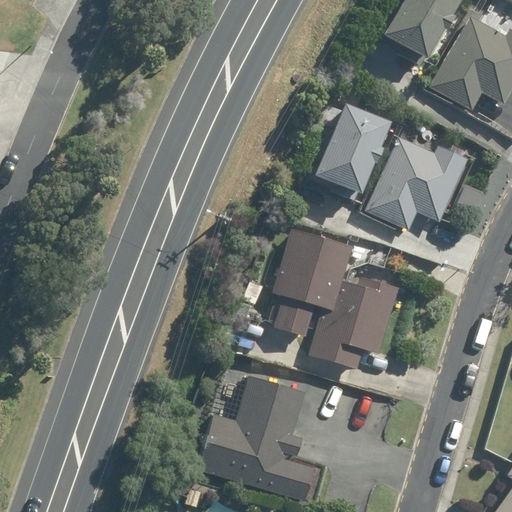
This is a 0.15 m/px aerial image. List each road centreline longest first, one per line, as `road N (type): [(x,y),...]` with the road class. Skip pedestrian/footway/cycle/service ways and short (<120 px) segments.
road 1 (primary): [(271,0),(144,262),(55,511)]
road 2 (residential): [(511,224),(496,253),(417,511)]
road 3 (residential): [(0,237),(80,19),(96,0)]
